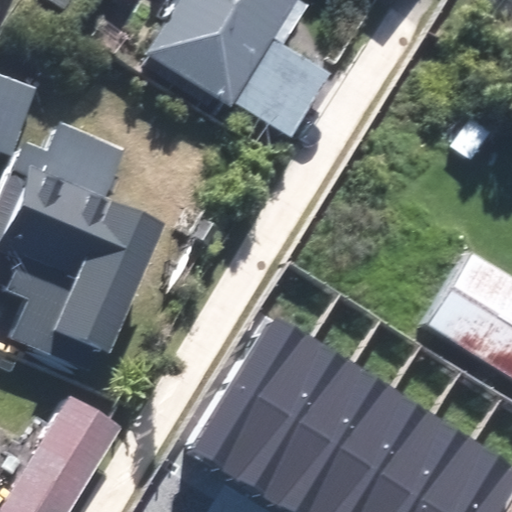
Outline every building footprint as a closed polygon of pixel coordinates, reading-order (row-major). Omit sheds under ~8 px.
[(168,0),(127,65),(273,157),(320,84),(261,46),(290,0),(168,0)] [(0,84),(0,168),(2,169),(31,97),(0,84)] [(138,234),(0,179),(0,307),(13,313),(0,346),(0,352),(78,384),(138,234)] [(511,297),(450,264),(409,338),(511,394),(511,297)] [(297,350),(247,321),(164,456),(215,486),(297,350)] [(338,375),(297,350),(215,486),(257,510),(338,375)] [(315,511),(381,400),(338,375),(257,510),(259,511),(315,511)] [(68,394),(0,509),(0,511),(73,511),(124,426),(68,394)] [(373,511),(423,427),(381,400),(315,511),(373,511)] [(429,511),(465,454),(423,427),(373,511),(429,511)] [(484,511),(505,478),(465,454),(429,511),(484,511)]
